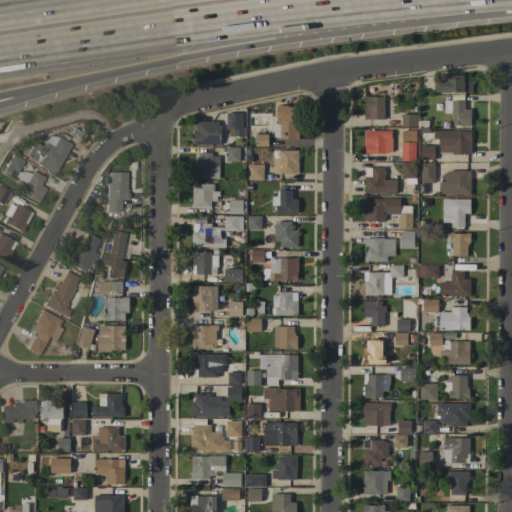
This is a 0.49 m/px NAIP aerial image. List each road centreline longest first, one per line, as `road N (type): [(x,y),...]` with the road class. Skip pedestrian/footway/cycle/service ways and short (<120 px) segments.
road 1 (motorway): [(16,96),(501,0)]
road 2 (motorway): [(0,57),(464,0)]
road 3 (residential): [(509,50),(507,511)]
road 4 (residential): [(162,111),(103,146),(85,167),(0,324),(158,376)]
road 5 (residential): [(332,75),(328,511)]
road 6 (residential): [(162,111),(157,511)]
road 7 (residential): [(162,111),(511,49)]
